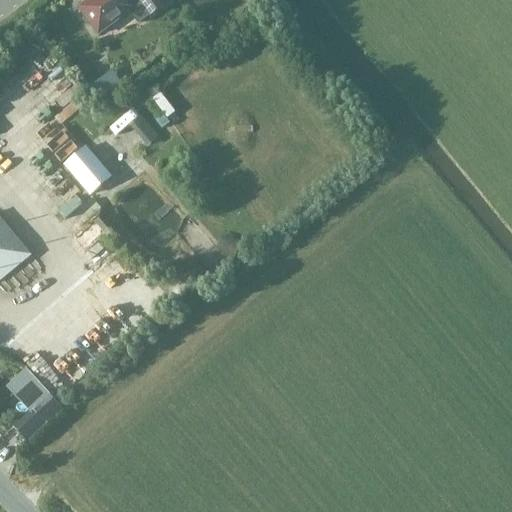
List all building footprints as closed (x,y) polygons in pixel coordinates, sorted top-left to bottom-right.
[(149,14),(150,15),(163,5),(158,0),(87,0),(78,7),(98,34),(129,11),(138,22),(149,14)] [(184,70),(163,85),(171,97),(192,82),(184,70)] [(121,83),(114,73),(96,86),(103,96),(121,83)] [(122,109),(100,127),(109,138),(131,121),(122,109)] [(140,135),(150,126),(142,117),(132,127),(140,135)] [(93,136),(71,154),(96,183),(118,166),(93,136)] [(0,217),(0,281),(31,255),(0,217)] [(49,361),(42,367),(57,385),(65,378),(49,361)] [(52,399),(17,430),(28,443),(63,411),(52,399)]
